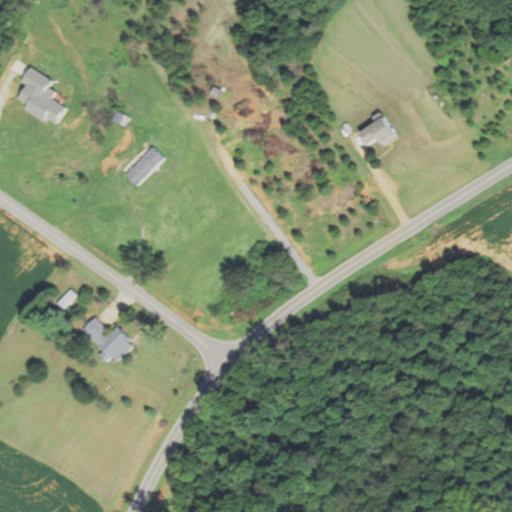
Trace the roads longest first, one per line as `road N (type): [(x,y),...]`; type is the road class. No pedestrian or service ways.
road 1 (residential): [(134,511),(184,421),(251,339),(317,287),(511,163)]
road 2 (residential): [(0,196),(229,362)]
